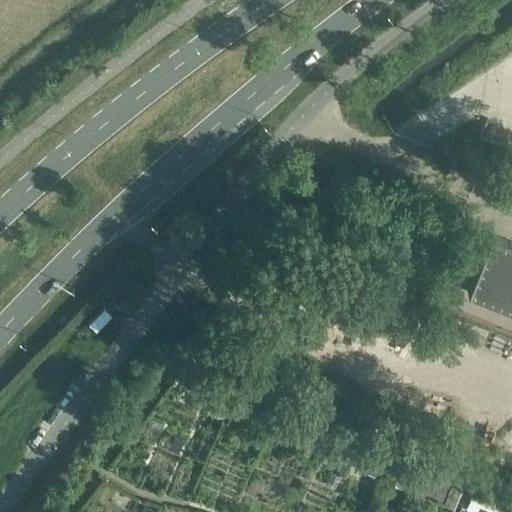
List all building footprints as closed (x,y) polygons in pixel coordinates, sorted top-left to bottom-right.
[(511,240),(489,231),(465,289),(511,308),(511,240)] [(132,282),(119,302),(128,308),(141,287),(132,282)] [(377,328),(400,337),(418,291),(396,282),(377,328)] [(336,444),(330,456),(346,463),(351,451),(351,450),(352,448),(356,450),(361,439),(342,431),(336,444)] [(382,445),(380,449),(369,445),(358,468),(379,477),(389,454),(388,453),(390,449),(382,445)] [(384,479),(404,488),(414,464),(394,455),(384,479)] [(423,472),(420,490),(445,495),(448,477),(423,472)] [(470,506),(486,511),(508,511),(511,502),(477,488),(470,506)]
